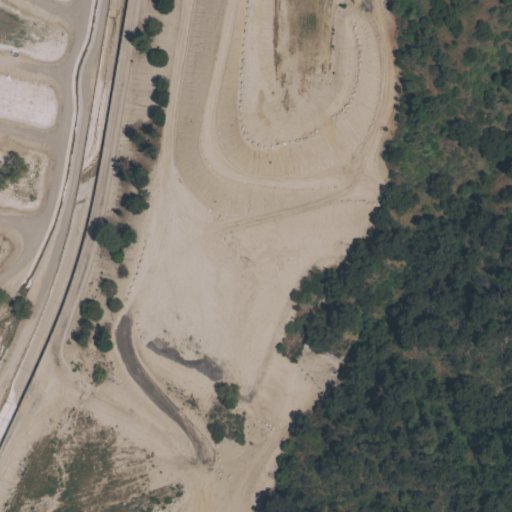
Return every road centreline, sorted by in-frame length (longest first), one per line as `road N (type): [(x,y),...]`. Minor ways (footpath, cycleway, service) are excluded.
road 1 (track): [(187,0),(117,358),(122,396),(175,476),(181,511)]
road 2 (track): [(0,460),(38,398),(78,270),(132,0)]
road 3 (track): [(101,0),(60,238),(0,391)]
